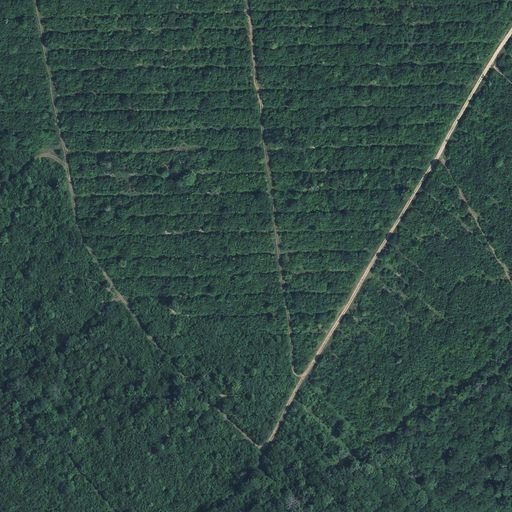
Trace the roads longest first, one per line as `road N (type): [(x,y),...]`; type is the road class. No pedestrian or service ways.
road 1 (track): [(264,450),(511,33)]
road 2 (track): [(69,167),(78,225),(103,271),(154,343),(264,450)]
